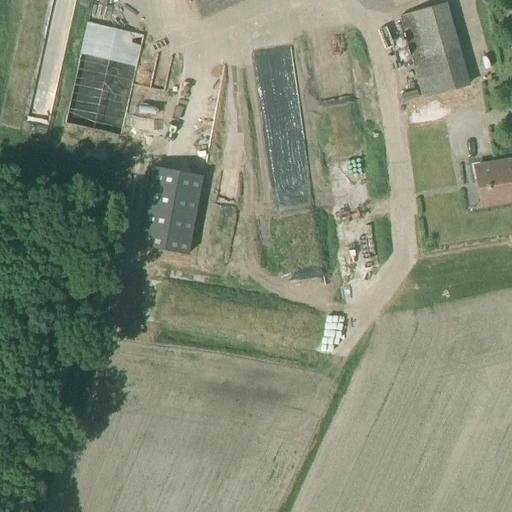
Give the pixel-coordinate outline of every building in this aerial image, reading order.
[(193,0),(201,18),(244,0),(193,0)] [(403,32),(421,100),(421,101),(469,88),(446,3),(399,18),(400,22),(396,23),(399,34),(403,32)] [(121,137),(143,37),(87,24),(64,126),(121,137)] [(466,109),(451,111),(452,122),(468,121),(466,109)] [(481,207),(511,201),(511,161),(474,168),(481,207)] [(187,258),(202,177),(151,168),(137,249),(187,258)]
